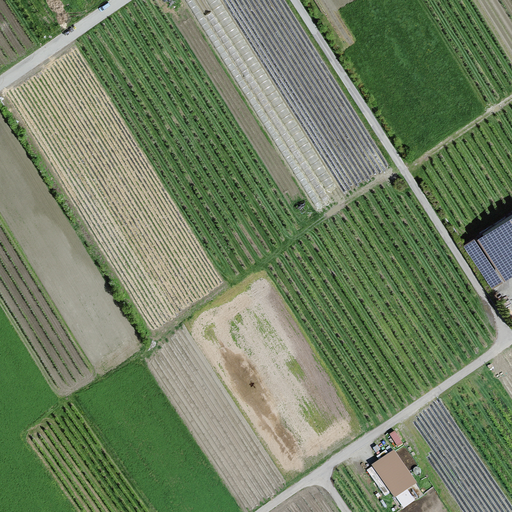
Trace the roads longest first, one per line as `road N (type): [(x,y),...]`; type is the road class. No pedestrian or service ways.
road 1 (unclassified): [(510,340),(290,0)]
road 2 (unclassified): [(262,511),(510,340)]
road 3 (unclassified): [(0,82),(120,0)]
